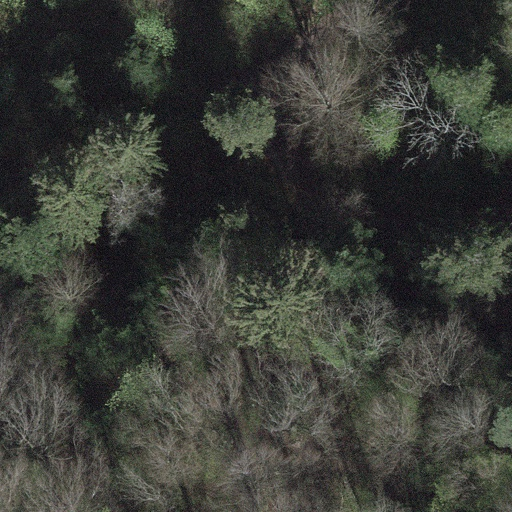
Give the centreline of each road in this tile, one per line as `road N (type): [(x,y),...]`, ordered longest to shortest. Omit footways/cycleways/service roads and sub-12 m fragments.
road 1 (track): [(278,97),(282,148),(321,199),(363,218),(416,225),(461,223),(511,203)]
road 2 (track): [(0,185),(110,143),(278,97)]
road 3 (track): [(367,0),(321,31),(278,97)]
